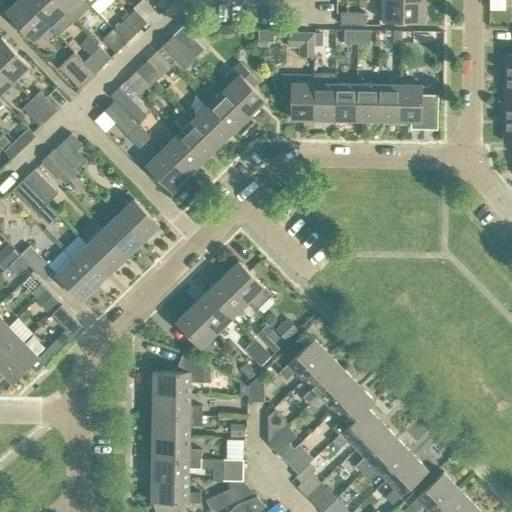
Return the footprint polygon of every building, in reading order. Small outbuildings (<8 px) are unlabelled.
[(50,26),(25,0),(17,0),(5,11),(34,41),(50,26)] [(55,0),(25,0),(50,26),(58,35),(74,20),(55,0)] [(85,0),(55,0),(74,20),(89,5),(90,6),(90,5),(85,0)] [(424,0),(382,0),(382,21),(424,21),(424,0)] [(135,9),(129,14),(142,27),(147,22),(135,9)] [(340,24),(366,25),(366,12),(341,12),(340,24)] [(129,14),(114,29),(126,42),(142,27),(129,14)] [(182,25),(172,35),(195,58),(204,48),(182,25)] [(126,42),(114,29),(113,29),(104,39),(116,52),(126,42)] [(275,42),(275,29),(258,29),(258,42),(275,42)] [(358,29),(358,42),(365,42),(366,30),(358,29)] [(393,42),(401,43),(401,30),(393,30),(393,31),(393,36),(393,42)] [(323,45),(323,33),(314,33),(314,45),(323,45)] [(304,35),(280,34),(280,49),(292,49),(291,57),(303,57),(304,35)] [(195,58),(172,35),(162,45),(184,68),(195,58)] [(1,36),(0,37),(0,66),(14,81),(30,66),(1,36)] [(111,57),(102,48),(99,46),(87,58),(98,69),(111,57)] [(84,61),(75,51),(59,67),(79,88),(95,72),(84,61)] [(147,60),(141,65),(156,81),(162,76),(155,69),(147,60)] [(224,89),(249,115),(265,99),(252,86),(258,80),(240,62),(219,83),(224,89)] [(156,81),(141,65),(136,70),(144,79),(151,86),(156,81)] [(0,66),(0,94),(14,81),(0,66)] [(313,118),(335,119),(335,83),(335,73),(313,72),(313,74),(313,118)] [(291,118),(313,118),(313,74),(281,74),(281,98),(291,98),(291,118)] [(335,119),(356,119),(357,83),(335,83),(335,119)] [(356,119),(378,119),(378,83),(357,83),(356,119)] [(378,119),(399,120),(400,84),(378,83),(378,119)] [(400,84),(399,120),(410,120),(410,128),(437,129),(438,94),(422,94),(422,84),(400,84)] [(110,95),(138,124),(146,116),(119,87),(110,95)] [(209,104),(234,130),(239,136),(255,120),(249,115),(224,89),(209,104)] [(40,91),(31,99),(49,117),(58,109),(40,91)] [(511,97),(504,97),(503,119),(511,118),(511,97)] [(49,117),(31,99),(22,107),(40,125),(49,117)] [(104,110),(128,135),(137,126),(113,101),(104,110)] [(209,104),(193,119),(218,145),(234,130),(209,104)] [(511,118),(503,119),(503,141),(511,141),(511,118)] [(193,119),(178,134),(203,160),(218,145),(193,119)] [(11,158),(35,136),(27,128),(4,151),(11,158)] [(71,132),(55,148),(75,168),(84,160),(74,149),(81,143),(71,132)] [(178,134),(162,149),(187,175),(203,160),(178,134)] [(43,160),(64,182),(76,171),(54,149),(43,160)] [(187,175),(162,149),(146,164),(171,190),(187,175)] [(34,168),(25,178),(48,202),(58,193),(34,168)] [(48,202),(25,178),(13,189),(37,213),(48,202)] [(134,198),(118,214),(143,239),(159,224),(134,198)] [(118,214),(103,228),(128,254),(143,239),(118,214)] [(103,228),(87,244),(112,269),(128,254),(103,228)] [(87,244),(72,259),(97,284),(112,269),(87,244)] [(39,274),(48,265),(29,245),(20,254),(28,263),(39,274)] [(0,269),(2,271),(8,265),(20,254),(14,249),(5,257),(2,254),(0,256),(0,269)] [(63,250),(48,265),(56,273),(56,274),(81,300),(97,284),(72,259),(63,250)] [(17,274),(28,263),(20,254),(8,265),(17,274)] [(239,260),(223,275),(248,301),(256,310),(272,294),(239,260)] [(223,275),(207,290),(232,316),(248,301),(223,275)] [(32,292),(37,298),(46,289),(41,283),(32,292)] [(46,289),(37,298),(35,300),(47,312),(58,301),(46,289)] [(207,290),(192,305),(217,331),(232,316),(207,290)] [(51,314),(72,336),(82,326),(61,304),(51,314)] [(217,331),(192,305),(176,321),(201,347),(217,331)] [(0,333),(9,325),(0,315),(0,333)] [(276,329),(287,340),(299,329),(288,318),(276,329)] [(0,333),(0,363),(24,340),(9,325),(0,333)] [(262,339),(275,352),(284,343),(271,329),(262,339)] [(295,371),(303,379),(329,353),(314,338),(279,372),(286,379),(295,371)] [(271,356),(254,339),(244,349),(261,366),(271,356)] [(24,340),(0,363),(0,367),(13,382),(39,357),(24,340)] [(154,370),(153,392),(190,393),(190,381),(211,382),(211,365),(202,359),(183,352),(178,365),(183,367),(183,371),(154,370)] [(302,396),(309,403),(344,369),(329,353),(303,379),(311,388),(302,396)] [(255,371),(247,362),(241,368),(249,377),(255,371)] [(325,402),(333,410),(359,385),(344,369),(309,403),(316,410),(325,402)] [(248,394),(248,400),(263,400),(264,370),(248,385),(248,386),(248,394)] [(332,427),(339,434),(368,407),(375,400),(359,385),(333,410),(341,419),(332,427)] [(153,392),(153,414),(202,415),(202,405),(190,405),(190,393),(153,392)] [(348,439),(356,448),(383,422),(368,407),(339,434),(332,440),(339,448),(348,439)] [(153,414),(153,436),(189,436),(189,424),(202,425),(202,415),(153,414)] [(355,465),(362,472),(398,438),(383,422),(356,448),(364,456),(355,465)] [(231,423),(231,437),(244,437),(244,423),(231,423)] [(153,436),(152,457),(201,458),(202,448),(189,448),(189,436),(153,436)] [(227,446),(243,447),(243,439),(227,438),(227,446)] [(378,470),(386,479),(413,453),(398,438),(362,472),(369,479),(378,470)] [(276,452),(283,458),(295,447),(288,440),(276,452)] [(292,467),(298,473),(309,462),(313,458),(308,452),(292,467)] [(413,453),(386,479),(394,487),(385,496),(393,503),(428,469),(413,453)] [(152,457),(152,479),(189,479),(189,468),(201,468),(201,458),(152,457)] [(223,480),(243,480),(243,459),(223,458),(223,480)] [(309,462),(298,473),(295,476),(301,482),(316,469),(309,462)] [(416,511),(424,504),(431,511),(433,511),(459,487),(443,471),(404,510),(406,511),(416,511)] [(189,479),(152,479),(151,501),(153,501),(155,511),(177,511),(181,511),(181,501),(201,502),(201,491),(188,491),(189,479)] [(205,499),(211,511),(237,500),(231,487),(205,499)] [(464,511),(474,503),(459,487),(433,511),(464,511)] [(316,504),(322,511),(337,498),(330,491),(316,504)] [(258,511),(266,506),(256,496),(237,503),(227,511),(258,511)] [(337,498),(322,511),(333,511),(342,503),(337,498)] [(266,511),(283,511),(276,503),(266,511)] [(482,511),(474,503),(464,511),(482,511)]
